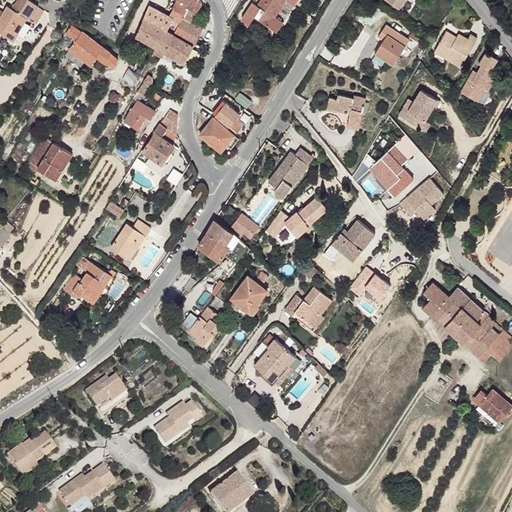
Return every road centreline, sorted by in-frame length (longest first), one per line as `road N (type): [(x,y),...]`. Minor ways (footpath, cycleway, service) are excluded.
road 1 (tertiary): [(336,0),(220,183)]
road 2 (unclassified): [(210,0),(219,24),(214,54),(188,122),(201,160),(220,183)]
road 3 (unclassified): [(255,423),(170,495),(119,447)]
road 4 (unknown): [(283,83),(389,214)]
road 5 (tertiary): [(134,317),(79,366),(0,417)]
road 6 (tertiary): [(220,183),(134,317)]
road 7 (unclassified): [(220,389),(302,275)]
road 8 (unclassified): [(361,511),(276,432),(255,423)]
